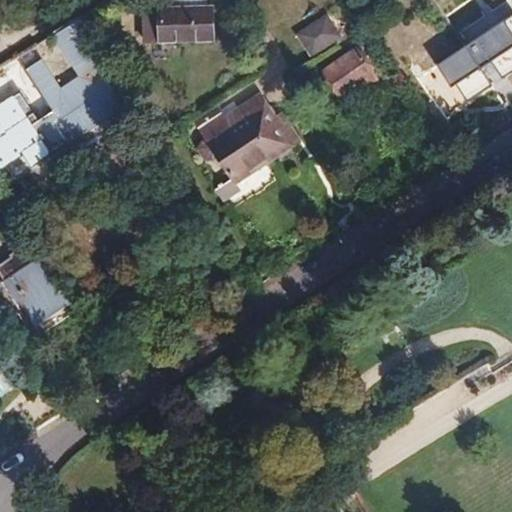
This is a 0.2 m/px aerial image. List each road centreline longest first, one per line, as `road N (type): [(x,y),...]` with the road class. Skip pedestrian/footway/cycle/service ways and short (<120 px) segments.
road 1 (residential): [(0,483),(511,161)]
road 2 (unknown): [(314,511),(331,490),(511,385)]
